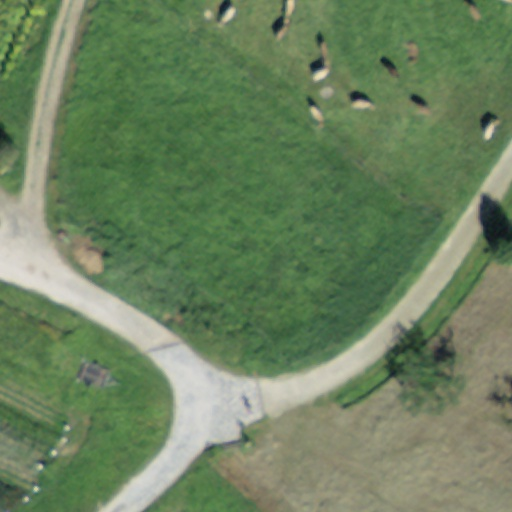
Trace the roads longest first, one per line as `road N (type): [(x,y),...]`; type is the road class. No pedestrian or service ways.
road 1 (track): [(511,196),(452,295),(370,369),(205,411)]
road 2 (track): [(34,261),(57,95),(88,0)]
